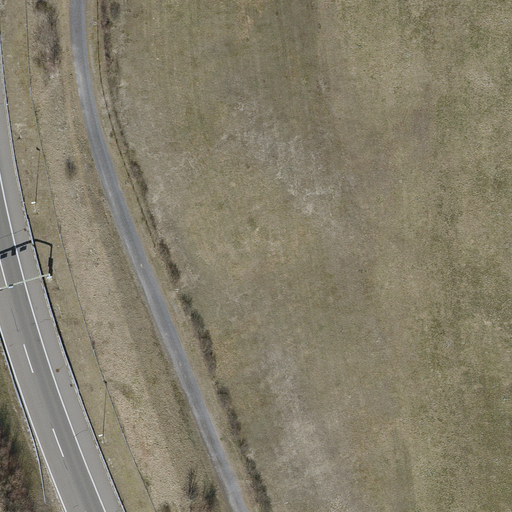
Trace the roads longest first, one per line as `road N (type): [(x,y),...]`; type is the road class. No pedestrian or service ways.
road 1 (track): [(239,511),(111,190),(77,42),(79,0)]
road 2 (motorway): [(86,511),(33,369),(0,236)]
